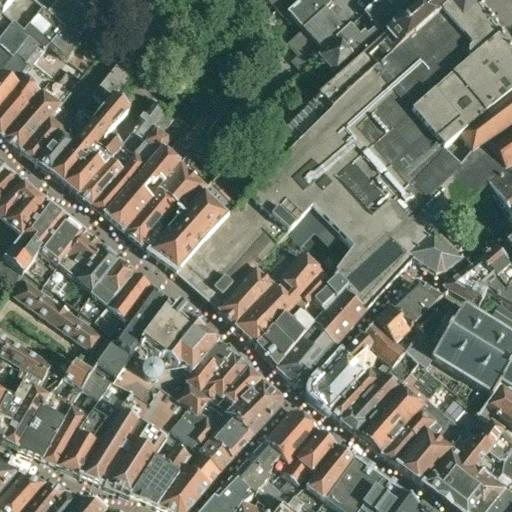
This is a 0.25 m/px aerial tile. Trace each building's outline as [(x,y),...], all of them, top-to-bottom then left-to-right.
[(42,56),(49,49),(61,33),(23,0),(0,0),(0,18),(1,19),(21,38),(30,46),(42,56)] [(66,64),(96,28),(66,0),(23,0),(61,33),(49,49),(66,64)] [(312,330),(323,316),(324,318),(341,297),(363,317),(411,265),(408,263),(432,237),(486,189),(486,188),(511,168),(511,64),(498,43),(477,13),(466,0),(457,0),(411,41),(404,48),(330,115),(330,114),(285,159),(244,201),(235,211),(175,279),(217,316),(254,274),(290,234),(311,210),(352,252),(328,283),(328,288),(312,308),(318,314),(307,325),(312,330)] [(263,0),(274,11),(262,21),(287,48),(339,0),(263,0)] [(306,110),(271,146),(285,159),(330,114),(330,115),(404,48),(411,41),(457,0),(427,0),(413,13),(382,39),(383,40),(336,83),(316,101),(306,110)] [(385,0),(339,0),(287,48),(307,70),(316,61),(317,59),(353,29),(385,0)] [(427,0),(385,0),(353,29),(317,59),(316,61),(336,83),(383,40),(382,39),(413,13),(427,0)] [(30,46),(21,38),(1,19),(0,18),(0,53),(12,62),(17,66),(20,63),(23,65),(21,68),(28,74),(29,73),(42,56),(30,46)] [(0,78),(12,62),(0,53),(0,78)] [(0,109),(16,90),(28,74),(21,68),(23,65),(20,63),(17,66),(12,62),(0,78),(0,109)] [(0,109),(0,142),(2,143),(51,83),(62,68),(56,64),(49,72),(47,71),(39,81),(29,73),(28,74),(16,90),(0,109)] [(48,179),(52,182),(63,190),(94,154),(129,114),(113,101),(132,77),(118,66),(100,89),(92,99),(91,100),(103,110),(72,149),(48,179)] [(63,135),(84,108),(85,109),(91,100),(92,99),(100,89),(92,82),(85,77),(69,95),(71,96),(20,158),(27,163),(34,168),(58,139),(62,134),(63,135)] [(2,143),(20,158),(71,96),(69,95),(69,96),(51,83),(2,143)] [(34,168),(48,179),(72,149),(103,110),(91,100),(85,109),(84,108),(63,135),(62,134),(58,139),(34,168)] [(154,133),(157,130),(165,121),(168,117),(158,110),(148,123),(142,118),(138,123),(144,128),(134,140),(144,148),(144,147),(154,133)] [(171,126),(165,121),(157,130),(164,136),(171,126)] [(162,139),(164,136),(157,130),(154,133),(144,147),(144,148),(134,159),(132,160),(121,176),(89,211),(102,221),(139,177),(142,178),(148,171),(146,170),(161,154),(162,154),(167,148),(167,142),(162,139)] [(168,149),(167,148),(162,154),(161,154),(146,170),(148,171),(142,178),(139,177),(102,221),(101,222),(103,223),(121,236),(178,169),(179,168),(180,169),(193,153),(179,141),(170,153),(166,150),(168,149)] [(63,190),(76,201),(108,166),(121,153),(107,142),(95,155),(94,154),(63,190)] [(76,201),(89,211),(121,176),(108,166),(76,201)] [(205,192),(180,169),(179,168),(178,169),(121,236),(123,237),(138,251),(137,251),(139,253),(139,252),(146,258),(168,233),(163,227),(180,209),(187,215),(205,192)] [(511,225),(511,168),(486,188),(486,189),(511,227),(511,225)] [(0,177),(0,213),(21,189),(18,187),(3,175),(0,177)] [(210,187),(205,192),(187,215),(180,209),(163,227),(168,233),(146,258),(175,279),(235,211),(210,187)] [(0,224),(15,238),(20,241),(46,210),(43,208),(21,189),(0,213),(0,224)] [(0,281),(14,292),(24,278),(38,258),(64,223),(46,210),(20,241),(6,256),(5,255),(0,261),(0,262),(1,263),(0,264),(0,281)] [(84,240),(64,223),(38,258),(24,278),(40,290),(84,240)] [(511,236),(495,250),(511,274),(511,236)] [(469,257),(460,246),(455,250),(447,243),(442,247),(432,237),(408,263),(411,265),(434,280),(442,279),(455,268),(469,257)] [(64,279),(74,287),(102,255),(84,240),(40,290),(42,291),(51,296),(64,279)] [(511,274),(495,250),(476,266),(490,282),(492,284),(485,296),(511,312),(511,274)] [(74,287),(91,300),(96,293),(117,267),(102,255),(74,287)] [(318,314),(312,308),(328,288),(321,281),(299,260),(298,262),(292,258),(284,268),(289,272),(282,280),(277,286),(281,289),(280,290),(289,299),(285,303),(273,292),(234,333),(255,352),(256,353),(283,325),(290,329),(300,319),(307,325),(318,314)] [(459,279),(454,283),(482,301),(485,296),(492,284),(490,282),(476,266),(459,279)] [(131,278),(117,267),(96,293),(91,300),(84,310),(89,314),(97,305),(106,313),(131,278)] [(276,275),(267,286),(254,274),(217,316),(234,333),(273,292),(285,303),(289,299),(280,290),(281,289),(277,286),(282,280),(276,275)] [(145,290),(133,280),(131,278),(106,313),(95,329),(110,340),(120,324),(145,290)] [(442,292),(444,293),(477,312),(482,301),(454,283),(442,292)] [(14,301),(53,328),(63,314),(25,286),(14,301)] [(414,287),(411,291),(404,297),(387,313),(410,334),(428,315),(439,303),(414,287)] [(126,329),(113,347),(101,363),(96,369),(115,384),(116,385),(125,370),(140,345),(168,309),(145,290),(120,324),(126,329)] [(313,330),(312,331),(335,350),(351,332),(363,317),(341,297),(324,318),(323,316),(312,330),(313,330)] [(197,334),(174,314),(168,309),(140,345),(176,374),(179,370),(191,379),(216,349),(202,338),(205,335),(199,331),(197,334)] [(511,341),(462,311),(459,314),(454,311),(454,309),(453,309),(453,310),(446,312),(445,310),(445,311),(445,313),(438,324),(428,315),(410,334),(395,349),(405,358),(415,369),(416,370),(417,369),(424,375),(430,365),(488,401),(489,400),(493,394),(501,393),(511,401),(511,341)] [(387,313),(372,327),(395,349),(410,334),(387,313)] [(53,328),(91,356),(101,341),(63,314),(53,328)] [(274,373),(312,331),(313,330),(312,330),(307,325),(300,319),(290,329),(283,325),(256,353),(274,373)] [(372,327),(359,341),(370,352),(391,372),(405,358),(395,349),(372,327)] [(300,391),(335,350),(312,331),(274,373),(293,391),(300,391)] [(0,359),(20,371),(29,356),(0,338),(0,359)] [(359,341),(341,360),(354,369),(363,359),(370,352),(359,341)] [(95,358),(101,363),(113,347),(106,342),(95,358)] [(98,450),(78,481),(99,490),(127,501),(154,463),(169,439),(177,428),(181,424),(180,423),(186,416),(184,415),(175,409),(186,390),(183,388),(191,379),(179,370),(176,374),(140,345),(125,370),(116,385),(115,384),(110,390),(128,403),(118,416),(98,450)] [(183,388),(186,390),(200,399),(230,360),(216,349),(191,379),(183,388)] [(42,384),(43,381),(51,368),(29,356),(20,371),(42,384)] [(308,404),(328,419),(366,378),(365,376),(367,375),(366,375),(373,367),(363,359),(354,369),(341,360),(308,396),(310,396),(310,404),(308,404)] [(215,401),(221,406),(223,403),(247,374),(230,360),(200,399),(209,408),(215,401)] [(50,396),(46,402),(14,455),(16,456),(38,465),(62,425),(63,426),(71,412),(70,412),(73,407),(80,395),(91,376),(74,365),(67,377),(62,384),(73,391),(65,405),(50,396)] [(0,413),(7,402),(4,400),(6,390),(15,374),(2,366),(0,368),(0,413)] [(58,390),(62,384),(67,377),(51,368),(43,381),(58,390)] [(368,452),(375,457),(378,459),(420,409),(424,402),(439,386),(424,375),(417,369),(416,370),(415,369),(406,380),(407,381),(397,392),(354,441),(368,452)] [(0,413),(0,446),(0,447),(31,395),(33,393),(25,388),(27,383),(20,379),(21,377),(15,374),(6,390),(4,400),(7,402),(0,413)] [(224,419),(228,423),(260,386),(247,374),(223,403),(233,411),(224,419)] [(328,419),(341,430),(382,381),(377,386),(367,375),(365,376),(366,378),(328,419)] [(38,465),(56,472),(78,438),(89,421),(97,407),(110,390),(91,376),(80,395),(73,407),(70,412),(71,412),(63,426),(62,425),(38,465)] [(341,430),(354,441),(397,392),(396,391),(395,393),(382,381),(341,430)] [(280,404),(267,392),(260,386),(228,423),(228,424),(250,444),(280,411),(279,410),(279,405),(280,404)] [(426,404),(440,387),(439,386),(424,402),(420,409),(378,459),(421,491),(420,492),(421,492),(461,441),(466,435),(466,434),(476,419),(455,404),(443,418),(439,414),(452,400),(441,390),(428,405),(426,404)] [(56,472),(78,481),(98,450),(118,416),(128,403),(110,390),(97,407),(89,421),(78,438),(56,472)] [(175,409),(184,415),(186,416),(180,423),(181,424),(177,428),(197,444),(192,451),(197,455),(208,445),(218,433),(199,420),(209,408),(200,399),(186,390),(175,409)] [(0,447),(14,455),(46,402),(33,393),(31,395),(0,447)] [(486,412),(511,433),(511,401),(501,393),(493,394),(489,400),(488,401),(491,403),(486,412)] [(317,439),(310,432),(296,418),(294,419),(290,419),(289,418),(263,448),(278,462),(277,463),(287,472),(281,479),(287,484),(298,492),(302,494),(314,479),(296,465),(318,439),(317,439)] [(229,466),(250,444),(228,424),(218,433),(208,445),(229,465),(229,466)] [(511,442),(503,435),(489,426),(477,443),(474,441),(473,442),(466,435),(461,441),(421,492),(446,511),(489,511),(503,496),(504,496),(511,486),(511,442)] [(193,459),(194,458),(197,455),(192,451),(197,444),(177,428),(169,439),(193,459)] [(318,439),(296,465),(314,479),(335,454),(318,439)] [(219,476),(229,465),(208,445),(197,455),(194,458),(196,459),(220,476),(219,476)] [(263,448),(246,466),(259,477),(265,482),(270,476),(268,475),(277,463),(278,462),(263,448)] [(127,501),(153,511),(178,479),(166,470),(178,455),(175,452),(162,469),(154,463),(127,501)] [(352,468),(346,463),(335,454),(314,479),(302,494),(322,508),(322,504),(324,503),(353,469),(352,468)] [(189,462),(178,455),(166,470),(178,479),(153,511),(189,511),(199,501),(208,491),(184,471),(189,462)] [(187,473),(184,471),(208,491),(220,476),(196,459),(187,473)] [(246,466),(232,481),(247,497),(252,501),(267,484),(265,482),(259,477),(246,466)] [(327,511),(392,511),(401,502),(353,469),(324,503),(322,504),(322,508),(327,511)] [(0,494),(15,478),(0,471),(0,494)] [(0,511),(28,511),(47,492),(19,480),(0,502),(0,511)] [(240,511),(243,509),(250,504),(244,500),(247,497),(232,481),(212,502),(203,511),(240,511)] [(489,511),(511,511),(511,486),(504,496),(503,496),(489,511)] [(50,511),(62,499),(47,492),(28,511),(50,511)] [(71,511),(77,505),(62,499),(50,511),(71,511)] [(414,511),(401,502),(392,511),(414,511)] [(301,511),(303,510),(293,503),(284,511),(301,511)]
